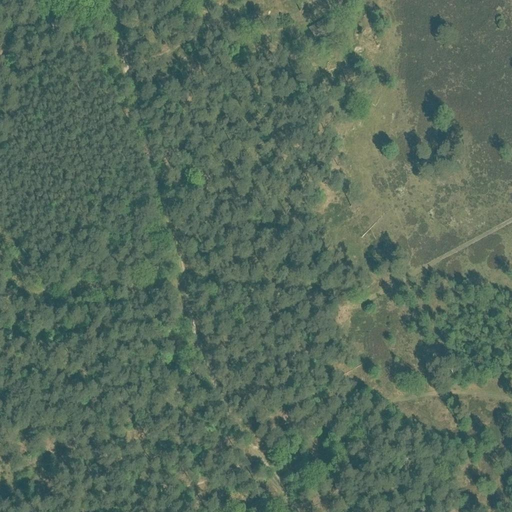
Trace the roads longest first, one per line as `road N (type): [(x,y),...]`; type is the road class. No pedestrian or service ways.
road 1 (track): [(255,453),(197,340),(111,0)]
road 2 (track): [(184,288),(371,293),(511,218)]
road 3 (track): [(184,288),(0,298)]
